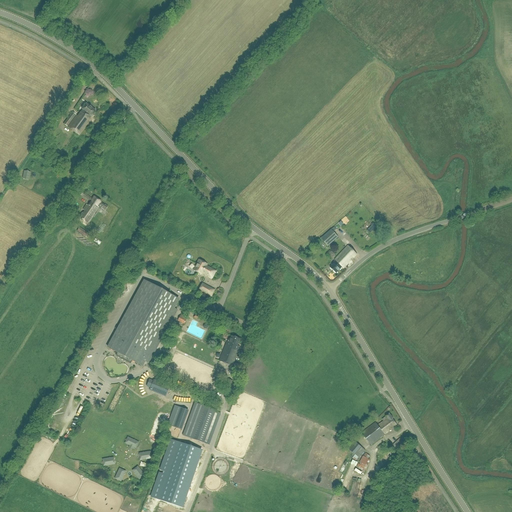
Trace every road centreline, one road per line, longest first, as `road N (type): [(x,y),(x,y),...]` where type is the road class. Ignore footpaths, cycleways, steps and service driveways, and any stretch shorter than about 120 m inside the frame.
road 1 (secondary): [(328,290),(238,215),(97,69),(0,13)]
road 2 (secondary): [(467,511),(328,290)]
road 3 (tertiary): [(328,290),(390,241),(511,199)]
